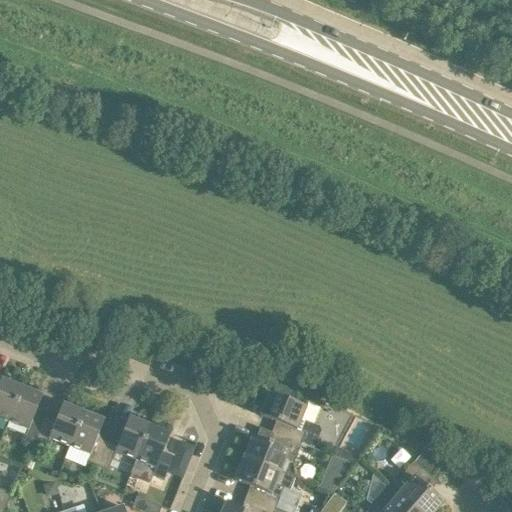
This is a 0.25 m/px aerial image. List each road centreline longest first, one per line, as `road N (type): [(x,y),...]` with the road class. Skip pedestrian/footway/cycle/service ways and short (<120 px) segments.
road 1 (primary): [(138,0),(511,151)]
road 2 (residential): [(190,511),(218,425),(213,414),(136,381),(84,377),(0,345)]
road 3 (primary): [(511,114),(249,0)]
